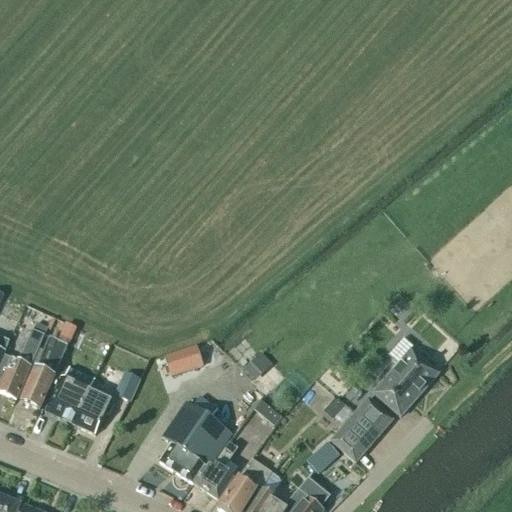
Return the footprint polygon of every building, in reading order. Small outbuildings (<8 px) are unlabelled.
[(0,365),(0,394),(1,395),(0,396),(16,402),(30,370),(31,370),(44,339),(43,339),(47,330),(35,325),(31,334),(18,364),(12,362),(3,358),(0,365)] [(21,405),(39,413),(67,349),(57,344),(48,341),(35,372),(21,405)] [(0,365),(3,358),(8,347),(0,342),(0,365)] [(438,377),(410,353),(372,397),(400,420),(438,377)] [(68,376),(75,359),(66,355),(59,373),(68,376)] [(252,380),(269,364),(260,355),(244,371),(252,380)] [(129,403),(139,382),(124,375),(115,397),(129,403)] [(87,392),(60,380),(54,393),(44,415),(73,428),(82,406),(81,406),(87,392)] [(95,438),(105,417),(107,418),(113,404),(87,392),(81,406),(82,406),(73,428),(95,438)] [(206,471),(208,469),(230,437),(210,423),(217,413),(199,401),(193,410),(186,405),(162,441),(171,447),(159,466),(192,487),(203,469),(206,471)] [(334,401),(323,413),(333,422),(344,410),(334,401)] [(367,402),(354,417),(378,439),(391,424),(367,402)] [(378,439),(354,417),(340,434),(364,455),(378,439)] [(354,466),(364,455),(340,434),(330,445),(354,466)] [(211,471),(208,469),(206,471),(203,469),(192,487),(218,503),(233,480),(222,473),(236,452),(228,446),(211,471)] [(327,446),(305,466),(316,478),(338,458),(327,446)] [(244,511),(256,494),(257,495),(266,481),(269,476),(251,463),(216,511),(244,511)] [(281,511),(279,511),(281,507),(275,503),(276,501),(272,499),(281,484),(271,477),(269,476),(266,481),(257,495),(259,496),(248,511),(281,511)] [(307,501),(298,493),(284,509),(281,507),(279,511),(281,511),(321,511),(328,502),(316,492),(308,501),(307,501)] [(0,511),(17,511),(20,507),(0,499),(0,511)]
